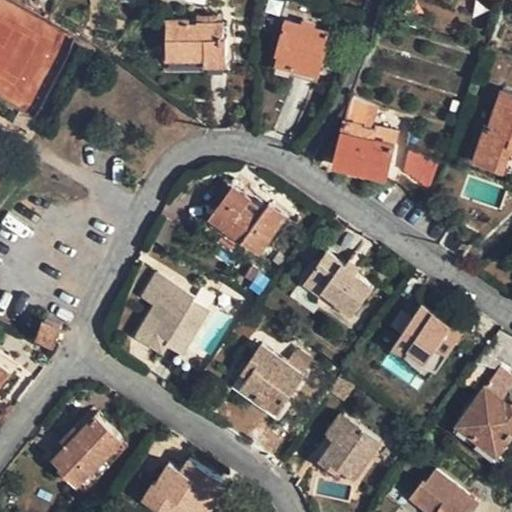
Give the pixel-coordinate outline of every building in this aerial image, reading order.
[(226,21),(220,21),(198,22),(191,22),(190,19),(167,19),(168,58),(206,57),(206,63),(228,63),(228,36),(226,37),(226,21)] [(275,54),(278,55),(289,59),(287,66),(320,75),(331,32),(285,19),(275,54)] [(276,62),(287,66),(289,59),(278,55),(276,62)] [(491,124),(487,123),(476,156),(505,167),(511,149),(511,92),(502,89),(491,124)] [(352,94),(352,95),(347,119),(363,124),(369,102),(352,94)] [(36,117),(34,116),(25,112),(19,124),(30,130),(36,117)] [(363,124),(347,119),(345,118),(334,164),(387,177),(399,132),(377,127),(377,128),(363,125),(363,124)] [(400,176),(430,186),(439,159),(409,149),(400,176)] [(246,204),(251,196),(234,184),(224,198),(230,202),(216,221),(241,240),(243,238),(260,251),(288,214),(269,201),(265,206),(262,204),(257,211),(246,204)] [(262,204),(251,196),(246,204),(257,211),(262,204)] [(210,217),(216,221),(230,202),(224,198),(210,217)] [(490,214),(470,203),(456,226),(476,237),(490,214)] [(374,283),(358,271),(346,262),(327,248),(305,281),(322,292),(325,289),(354,310),(374,283)] [(350,257),(346,262),(358,271),(362,265),(350,257)] [(252,280),(260,269),(252,264),(244,275),(252,280)] [(193,298),(190,302),(186,309),(178,304),(162,294),(137,335),(163,351),(169,343),(183,351),(209,307),(193,298)] [(182,298),(178,304),(186,309),(190,302),(182,298)] [(448,326),(450,322),(421,303),(407,324),(416,329),(406,345),(439,367),(461,335),(448,326)] [(37,337),(54,344),(63,323),(44,317),(37,337)] [(258,362),(248,375),(242,385),(263,399),(267,393),(283,404),(305,372),(268,347),(258,362)] [(243,371),(248,375),(258,362),(253,358),(243,371)] [(0,384),(12,368),(0,359),(0,384)] [(504,398),(499,395),(485,384),(459,422),(499,453),(511,436),(511,392),(511,391),(504,398)] [(505,387),(499,395),(504,398),(511,391),(505,387)] [(279,411),(283,404),(267,393),(263,399),(279,411)] [(61,439),(66,445),(96,412),(92,407),(61,439)] [(96,412),(66,445),(53,458),(61,466),(59,468),(77,484),(90,469),(93,470),(124,437),(96,412)] [(356,477),(382,439),(343,412),(328,434),(334,438),(319,460),(338,473),(342,467),(356,477)] [(151,479),(141,497),(164,511),(195,511),(211,487),(167,459),(153,481),(151,479)] [(471,511),(479,500),(435,468),(426,480),(423,478),(410,496),(431,511),(471,511)] [(130,490),(141,497),(151,479),(141,472),(130,490)]
